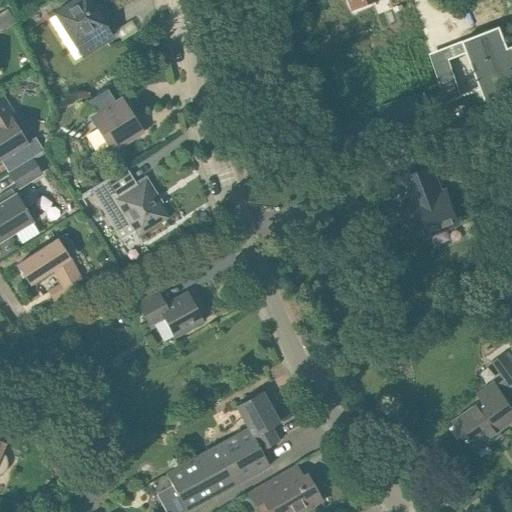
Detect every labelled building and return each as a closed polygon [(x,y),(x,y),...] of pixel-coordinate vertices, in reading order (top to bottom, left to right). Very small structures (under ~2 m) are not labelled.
[(74,0),(61,8),(55,12),(56,14),(74,43),(67,47),(75,59),(82,55),(112,36),(104,23),(107,16),(99,4),(92,5),(88,0),(74,0)] [(352,0),(356,10),(380,0),(352,0)] [(6,10),(0,13),(0,24),(3,29),(14,23),(6,10)] [(497,26),(460,40),(463,49),(476,44),(481,56),(468,61),(483,100),(511,88),(511,48),(510,45),(505,47),(497,26)] [(127,95),(121,98),(116,102),(107,89),(88,100),(97,114),(91,118),(109,147),(124,138),(127,142),(142,132),(131,114),(137,110),(127,95)] [(2,95),(0,96),(0,160),(1,160),(8,171),(43,150),(35,138),(27,143),(16,126),(20,123),(2,95)] [(424,118),(416,96),(378,110),(386,132),(424,118)] [(9,173),(18,187),(40,173),(32,159),(9,173)] [(413,200),(397,207),(412,244),(461,224),(446,187),(443,189),(433,165),(404,177),(413,200)] [(108,178),(89,189),(121,240),(134,231),(138,236),(168,217),(154,195),(157,193),(148,179),(138,186),(126,167),(108,178)] [(0,239),(31,221),(15,195),(11,188),(0,194),(0,239)] [(81,279),(70,258),(77,253),(65,234),(57,239),(17,265),(29,284),(53,269),(61,284),(48,291),(55,304),(81,291),(77,282),(81,279)] [(174,337),(203,321),(187,292),(165,304),(158,291),(137,302),(149,325),(163,317),(174,337)] [(503,311),(490,293),(479,302),(491,319),(503,311)] [(202,343),(155,368),(166,388),(182,379),(191,397),(201,392),(204,397),(223,387),(220,382),(232,375),(230,371),(236,368),(228,352),(222,355),(220,351),(207,358),(204,352),(206,351),(202,343)] [(511,363),(511,354),(509,351),(505,354),(493,361),(505,379),(510,386),(511,384),(511,365),(511,364),(511,363)] [(483,399),(454,421),(476,452),(492,441),(489,438),(511,421),(511,406),(507,400),(501,392),(510,386),(505,379),(496,385),(494,381),(478,393),(483,399)] [(270,465),(262,451),(279,441),(271,427),(279,422),(262,391),(236,406),(249,429),(243,432),(242,431),(221,443),(242,481),(270,465)] [(128,422),(115,409),(111,405),(97,419),(115,436),(128,422)] [(186,511),(242,481),(221,443),(166,473),(186,511)] [(65,449),(54,454),(56,458),(64,474),(66,478),(77,472),(65,449)] [(301,511),(322,500),(307,474),(302,476),(295,464),(248,492),(259,511),(301,511)] [(94,477),(74,481),(78,504),(98,501),(94,477)]
